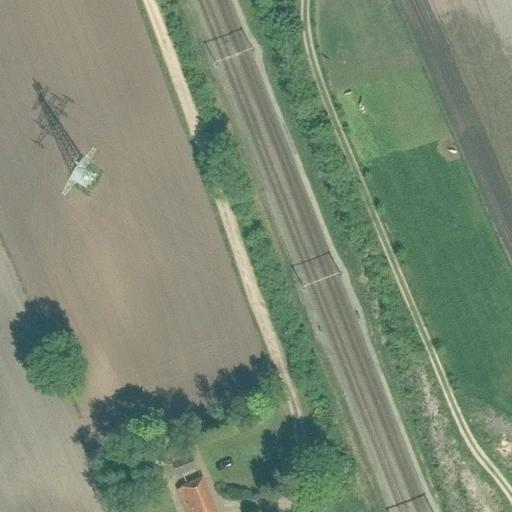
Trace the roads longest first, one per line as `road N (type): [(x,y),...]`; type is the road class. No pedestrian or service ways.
road 1 (track): [(304,0),(323,101),(459,424),(511,496)]
road 2 (track): [(300,511),(292,402),(150,0)]
